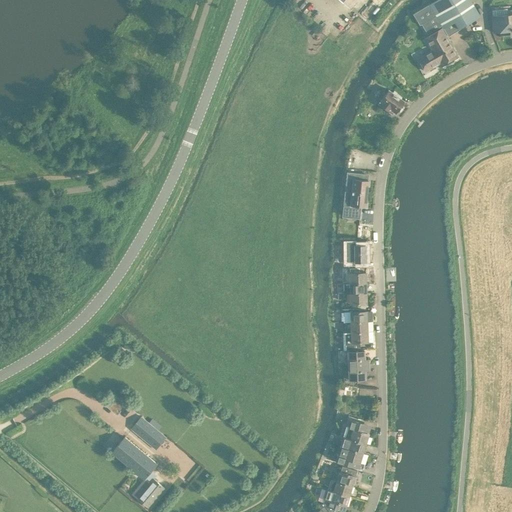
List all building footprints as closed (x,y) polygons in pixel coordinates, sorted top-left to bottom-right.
[(481,17),(470,0),(439,0),(429,6),(447,37),(481,17)] [(511,10),(507,11),(508,15),(492,17),(494,33),(500,33),(500,36),(511,34),(511,10)] [(426,65),(429,70),(440,63),(442,67),(458,58),(441,29),(425,38),(433,51),(421,57),(424,62),(425,65),(426,65)] [(397,114),(405,103),(389,91),(379,104),(390,112),(392,111),(397,114)] [(357,174),(348,173),(344,211),(360,213),(361,207),(366,208),(369,181),(357,180),(357,174)] [(366,262),(366,245),(355,245),(354,245),(354,262),(366,262)] [(350,283),(366,283),(366,273),(350,273),(350,283)] [(351,294),(366,294),(366,283),(350,283),(351,294)] [(366,294),(351,294),(351,304),(367,304),(366,294)] [(352,322),(368,322),(368,311),(351,312),(352,322)] [(368,322),(352,322),(352,332),(368,332),(368,322)] [(368,332),(352,332),(343,333),(344,351),(343,351),(349,350),(360,350),(360,342),(368,342),(368,332)] [(349,366),(365,365),(364,352),(349,352),(349,350),(343,351),(343,357),(349,357),(349,366)] [(365,365),(349,366),(349,376),(343,376),(344,385),(358,387),(358,380),(365,379),(365,365)] [(130,428),(132,429),(157,449),(167,436),(141,415),(130,428)] [(350,426),(346,438),(366,444),(369,434),(366,433),(368,426),(351,420),(349,426),(350,426)] [(113,452),(127,464),(150,483),(138,498),(149,507),(165,488),(148,475),(158,463),(125,437),(113,452)] [(342,447),(363,453),(366,444),(346,438),(345,441),(342,441),(340,446),(342,447)] [(363,453),(342,447),(337,462),(350,466),(352,461),(360,463),(363,453)] [(337,481),(353,486),(356,476),(355,476),(356,470),(343,466),(341,472),(340,471),(337,481)] [(328,489),(350,496),(353,486),(337,481),(331,479),(328,489)] [(326,506),(321,509),(323,511),(334,511),(337,506),(342,508),(343,505),(347,506),(350,496),(328,489),(326,488),(322,499),(325,499),(324,503),(326,506)]
